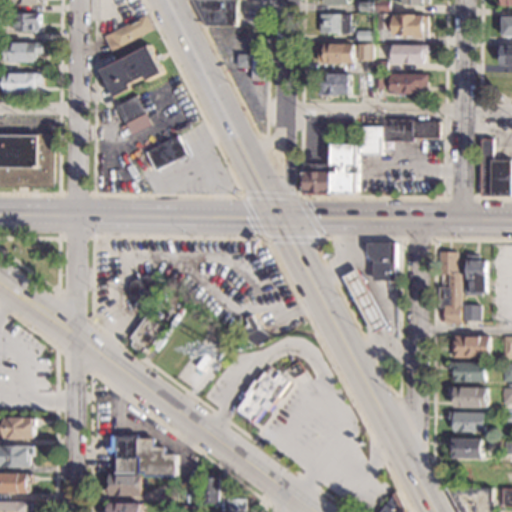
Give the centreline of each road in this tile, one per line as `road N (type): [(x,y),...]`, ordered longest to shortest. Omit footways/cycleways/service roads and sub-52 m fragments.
road 1 (primary): [(169,0),(436,511)]
road 2 (residential): [(79,0),(74,511)]
road 3 (secondary): [(0,216),(511,220)]
road 4 (secondary): [(308,511),(0,280)]
road 5 (residential): [(417,472),(417,220)]
road 6 (residential): [(461,220),(462,0)]
road 7 (residential): [(281,219),(282,0)]
